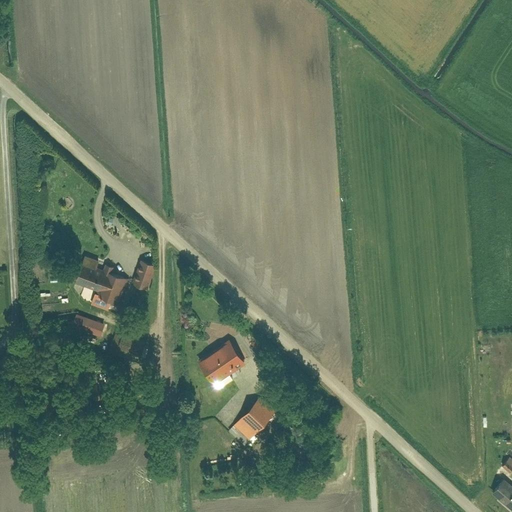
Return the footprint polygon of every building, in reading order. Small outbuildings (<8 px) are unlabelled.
[(118,303),(127,279),(113,274),(116,266),(86,256),(77,281),(97,288),(92,303),(107,309),(110,301),(118,303)] [(155,264),(142,260),(132,289),(145,293),(155,264)] [(73,325),(100,336),(105,323),(78,312),(73,325)] [(144,342),(115,333),(109,352),(138,361),(144,342)] [(213,382),(244,361),(229,339),(198,361),(213,382)] [(275,410),(260,396),(234,425),(250,438),(275,410)] [(98,415),(105,411),(101,404),(94,408),(98,415)] [(511,468),(511,459),(509,457),(503,465),(510,471),(511,468)] [(511,486),(504,479),(493,491),(511,507),(511,486)]
